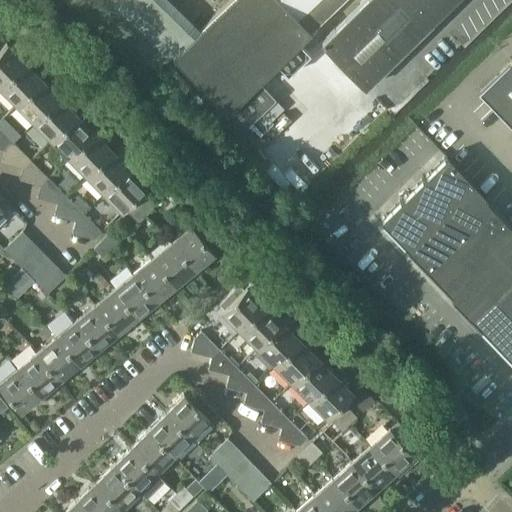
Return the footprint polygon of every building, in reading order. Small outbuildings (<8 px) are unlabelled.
[(228,0),(171,56),(241,129),(273,99),(256,81),(309,31),(340,0),(228,0)] [(363,0),(321,42),(365,86),(452,0),(363,0)] [(0,48),(0,84),(24,61),(6,43),(0,48)] [(511,59),(511,60),(511,61),(481,90),(511,122),(511,59)] [(0,84),(0,88),(16,105),(42,79),(24,61),(0,84)] [(16,105),(32,121),(59,96),(42,79),(16,105)] [(32,121),(50,139),(76,113),(59,96),(32,121)] [(472,114),(490,133),(506,117),(488,98),(472,114)] [(294,149),(307,164),(361,118),(348,103),(294,149)] [(50,139),(68,157),(94,131),(76,113),(50,139)] [(0,145),(6,147),(12,140),(0,127),(0,145)] [(68,157),(85,174),(112,149),(94,131),(68,157)] [(3,160),(23,165),(30,158),(12,140),(6,147),(3,160)] [(85,174),(103,192),(129,166),(112,149),(85,174)] [(423,177),(449,204),(472,182),(446,155),(423,177)] [(20,178),(40,183),(47,176),(30,158),(23,165),(20,178)] [(129,166),(103,192),(121,210),(147,184),(129,166)] [(37,196),(58,200),(65,193),(47,176),(40,183),(37,196)] [(423,177),(402,198),(427,225),(449,204),(423,177)] [(495,206),(472,182),(449,204),(427,225),(404,247),(428,271),(495,206)] [(55,213),(76,218),(82,211),(65,193),(58,200),(55,213)] [(143,197),(136,204),(146,214),(153,207),(143,197)] [(402,198),(379,220),(404,247),(427,225),(402,198)] [(146,214),(136,204),(128,212),(138,222),(146,214)] [(511,235),(511,223),(495,206),(428,271),(451,295),(511,235)] [(82,211),(76,218),(73,232),(94,236),(101,230),(82,211)] [(191,226),(171,241),(193,270),(213,253),(191,226)] [(13,257),(32,238),(23,230),(4,248),(13,257)] [(108,232),(101,239),(111,249),(118,242),(108,232)] [(511,235),(451,295),(474,319),(497,297),(511,281),(511,235)] [(22,265),(40,247),(32,238),(13,257),(22,265)] [(111,249),(101,239),(94,246),(104,256),(111,249)] [(171,241),(152,257),(175,285),(193,270),(171,241)] [(30,274),(49,256),(40,247),(22,265),(30,274)] [(39,283),(58,265),(49,256),(30,274),(39,283)] [(152,257),(133,273),(155,301),(175,285),(152,257)] [(58,265),(39,283),(48,292),(66,274),(58,265)] [(133,273),(113,288),(136,316),(155,301),(133,273)] [(511,281),(497,297),(511,312),(511,281)] [(221,311),(239,329),(265,303),(247,285),(221,311)] [(113,288),(94,304),(117,332),(136,316),(113,288)] [(511,312),(497,297),(474,319),(511,358),(511,312)] [(239,329),(256,346),(282,321),(265,303),(239,329)] [(94,304),(74,320),(97,348),(117,332),(94,304)] [(74,320),(55,336),(78,364),(97,348),(74,320)] [(256,346),(274,364),(299,338),(282,321),(256,346)] [(191,350),(212,356),(219,349),(201,331),(195,337),(191,350)] [(55,336),(36,351),(58,379),(78,364),(55,336)] [(274,364),(291,382),(317,356),(299,338),(274,364)] [(208,368),(229,374),(236,366),(219,349),(212,356),(208,368)] [(36,351),(17,367),(40,394),(58,379),(36,351)] [(291,382),(308,399),(334,374),(317,356),(291,382)] [(225,385),(247,391),(254,384),(236,366),(229,374),(225,385)] [(40,394),(17,367),(0,380),(0,386),(20,411),(40,394)] [(334,374),(308,399),(327,418),(353,392),(334,374)] [(243,403),(263,409),(271,401),(254,384),(247,391),(243,403)] [(195,404),(183,392),(164,411),(190,436),(208,418),(215,411),(202,398),(195,404)] [(260,421),(281,426),(289,419),(271,401),(263,409),(260,421)] [(347,406),(340,413),(349,423),(357,415),(347,406)] [(164,411),(145,430),(171,455),(190,436),(164,411)] [(349,423),(340,413),(333,420),(342,430),(349,423)] [(289,419),(281,426),(278,438),(299,444),(307,437),(289,419)] [(389,428),(370,444),(393,472),(413,455),(389,428)] [(145,430),(129,446),(154,471),(155,471),(171,455),(145,430)] [(209,456),(218,464),(236,446),(228,437),(209,456)] [(312,441),(304,448),(314,458),(321,450),(312,441)] [(370,444),(351,460),(375,488),(393,472),(370,444)] [(129,446),(111,463),(137,489),(137,488),(146,498),(164,481),(155,471),(154,471),(129,446)] [(218,464),(226,473),(245,455),(236,446),(218,464)] [(314,458),(304,448),(297,455),(307,465),(314,458)] [(226,473),(235,482),(254,464),(245,455),(226,473)] [(351,460),(333,476),(356,504),(375,488),(351,460)] [(111,463),(94,480),(119,506),(137,489),(111,463)] [(262,473),(254,464),(235,482),(244,491),(262,473)] [(262,473),(244,491),(252,500),(271,481),(262,473)] [(333,476),(314,493),(330,511),(347,511),(356,504),(333,476)] [(94,480),(77,498),(90,511),(113,511),(119,506),(94,480)] [(184,485),(176,492),(186,502),(193,494),(184,485)] [(186,502),(176,492),(168,500),(178,509),(186,502)] [(330,511),(314,493),(295,509),(297,511),(330,511)] [(90,511),(77,498),(62,511),(90,511)] [(197,499),(191,505),(197,511),(203,511),(207,509),(197,499)]
